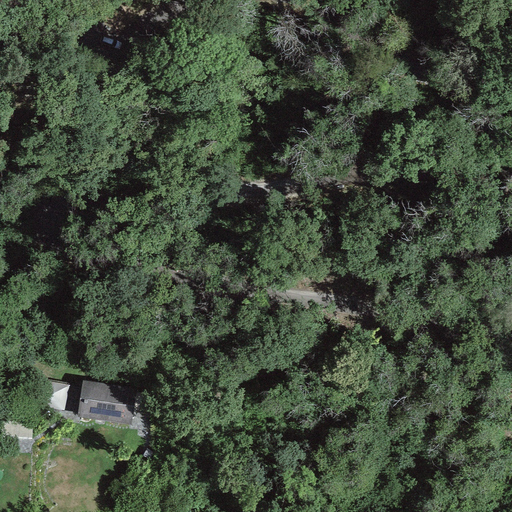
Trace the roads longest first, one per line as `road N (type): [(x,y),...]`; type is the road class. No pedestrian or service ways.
road 1 (unclassified): [(511,329),(85,255),(57,234),(67,210),(113,197),(511,164)]
road 2 (unclassified): [(511,84),(407,67),(294,0)]
road 3 (unclassified): [(193,0),(109,46),(94,39),(90,22),(107,0)]
